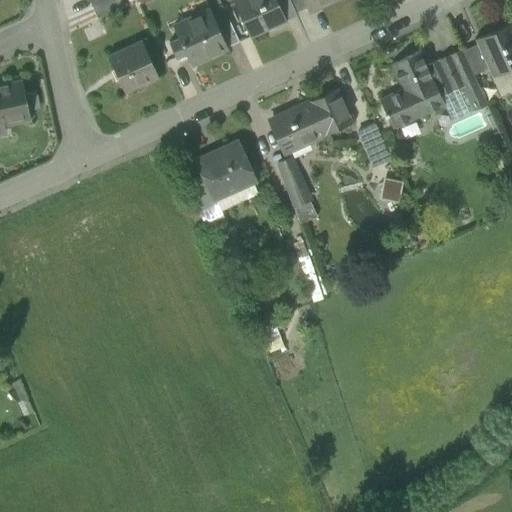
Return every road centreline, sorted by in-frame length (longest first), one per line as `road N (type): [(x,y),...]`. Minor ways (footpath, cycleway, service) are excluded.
road 1 (residential): [(87,163),(451,0)]
road 2 (residential): [(87,163),(52,24)]
